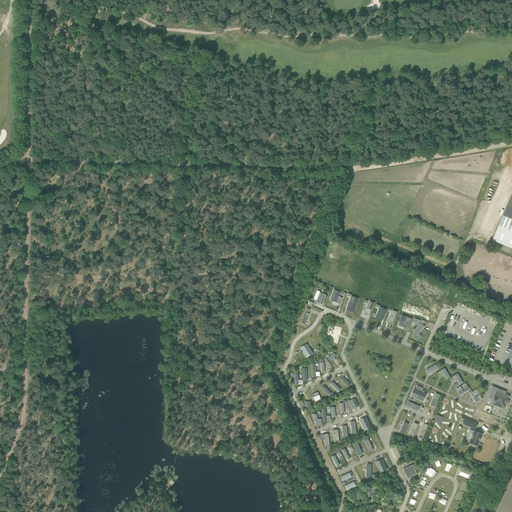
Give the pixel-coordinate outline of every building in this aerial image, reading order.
[(511,193),(492,240),(511,248),(511,193)] [(330,299),(338,302),(341,291),(334,289),(330,299)] [(314,298),(317,299),(316,302),(324,305),(328,294),(317,290),(314,298)] [(403,314),(398,325),(409,329),(413,318),(403,314)] [(334,352),(327,358),(330,361),(332,359),(335,362),(338,359),(336,357),(337,355),(334,352)] [(435,364),(428,369),(429,370),(430,371),(431,373),(438,368),(435,364)] [(444,368),(441,371),(446,379),(450,377),(444,368)] [(457,374),(453,376),(459,385),(463,383),(457,374)] [(348,388),(351,384),(344,376),(340,380),(348,388)] [(470,379),(467,381),(470,387),(472,390),(475,388),(473,383),(470,379)] [(489,395),(486,401),(491,403),(494,405),(490,412),(500,416),(503,408),(504,409),(509,396),(501,392),(502,390),(497,388),(492,386),(490,392),(495,394),(493,397),(489,395)] [(474,390),(471,392),(476,401),(480,399),(474,390)] [(315,425),(323,424),(322,418),(318,419),(317,413),(313,414),(315,425)] [(441,423),(443,416),(437,414),(435,421),(441,423)] [(464,419),(462,423),(475,429),(477,424),(464,419)] [(477,446),(482,434),(474,430),(473,433),(472,433),(470,437),(471,438),(469,442),(471,443),(471,444),(475,446),(475,445),(477,446)] [(397,461),(402,459),(398,446),(392,448),(397,461)] [(403,469),(408,478),(417,474),(413,464),(403,469)] [(428,466),(424,473),(432,477),(435,470),(428,466)] [(342,482),(353,477),(351,472),(340,476),(342,482)] [(355,481),(344,485),(346,491),(357,486),(355,481)]
